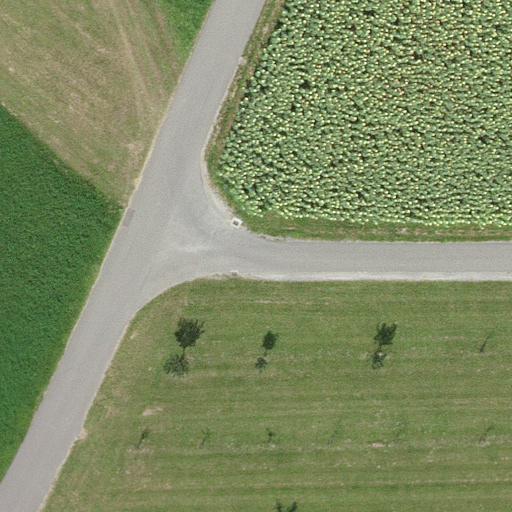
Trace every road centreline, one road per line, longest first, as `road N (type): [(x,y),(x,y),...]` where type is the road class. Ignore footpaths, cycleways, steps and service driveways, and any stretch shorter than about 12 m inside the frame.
road 1 (unclassified): [(139,256),(511,260)]
road 2 (unclassified): [(16,511),(139,256)]
road 3 (unclassified): [(139,256),(249,0)]
